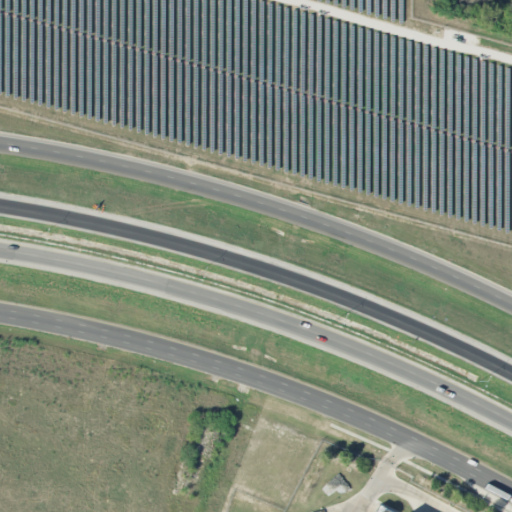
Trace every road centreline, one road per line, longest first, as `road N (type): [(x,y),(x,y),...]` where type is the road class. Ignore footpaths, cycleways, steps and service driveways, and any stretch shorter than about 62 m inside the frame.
road 1 (secondary): [(0,315),(158,347),(254,378),(511,494)]
road 2 (motorway): [(0,246),(206,298),(511,423)]
road 3 (motorway): [(511,371),(267,268),(151,234),(0,204)]
road 4 (secondary): [(511,305),(310,221),(147,174),(0,145)]
